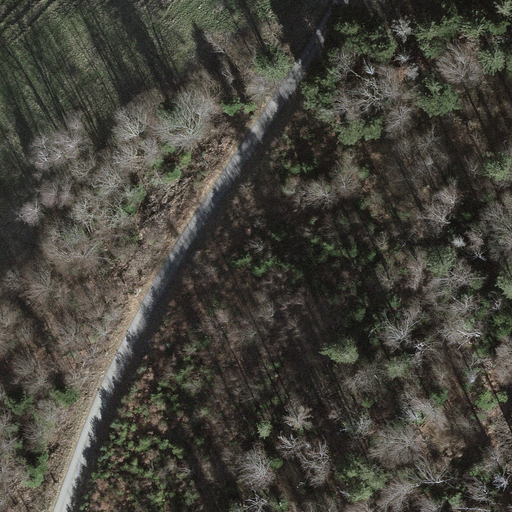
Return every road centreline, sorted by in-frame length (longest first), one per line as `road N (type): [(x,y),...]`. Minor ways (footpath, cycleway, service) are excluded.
road 1 (unclassified): [(342,0),(202,204),(105,388)]
road 2 (unclassified): [(58,511),(105,388)]
